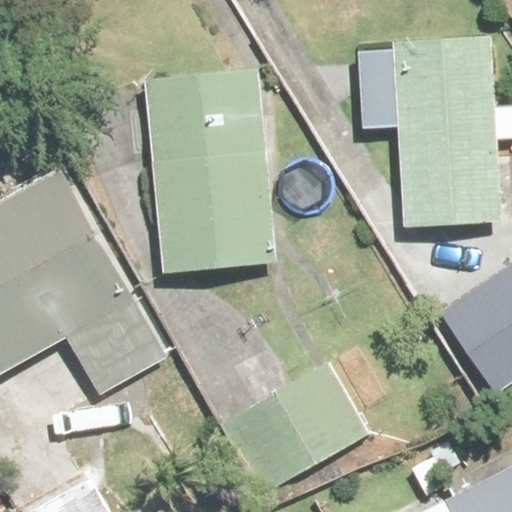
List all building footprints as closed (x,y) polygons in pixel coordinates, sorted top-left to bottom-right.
[(511,230),(511,163),(508,42),(409,44),(409,54),(370,55),(372,135),(411,134),(414,234),(511,230)] [(287,267),(272,72),(162,80),(177,276),(287,267)] [(188,370),(74,173),(0,216),(0,385),(4,392),(79,348),(116,412),(188,370)] [(511,390),(511,288),(446,331),(493,403),(511,390)] [(381,441),(338,362),(233,418),(275,497),(381,441)] [(511,511),(511,476),(438,511),(511,511)]
